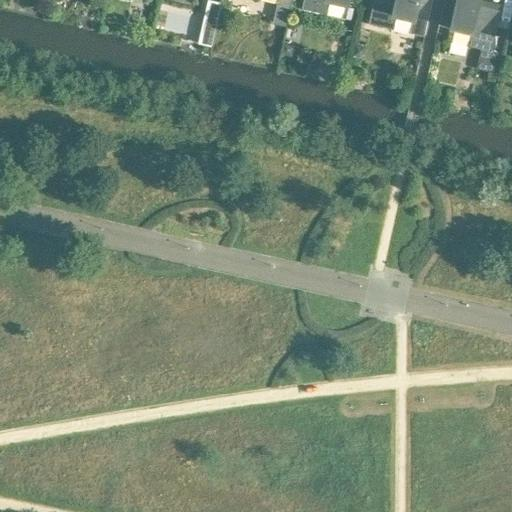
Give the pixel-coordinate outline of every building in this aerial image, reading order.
[(304,0),(302,10),(346,20),(350,0),(304,0)] [(373,0),(368,24),(412,34),(413,30),(424,33),(423,37),(424,37),(432,0),(373,0)] [(480,7),(482,1),(481,0),(456,0),(457,1),(451,0),(444,0),(439,26),(451,29),(447,42),(491,52),(501,11),(480,7)] [(221,4),(207,1),(204,14),(218,17),(221,4)] [(356,47),(354,57),(360,58),(366,55),(367,49),(356,47)]
